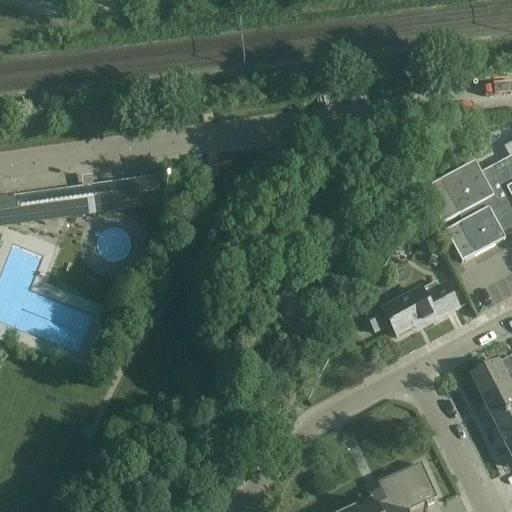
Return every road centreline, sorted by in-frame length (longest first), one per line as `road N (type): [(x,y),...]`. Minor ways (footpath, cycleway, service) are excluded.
road 1 (residential): [(0,169),(511,96)]
road 2 (residential): [(233,511),(332,410),(413,370)]
road 3 (residential): [(485,511),(413,370)]
